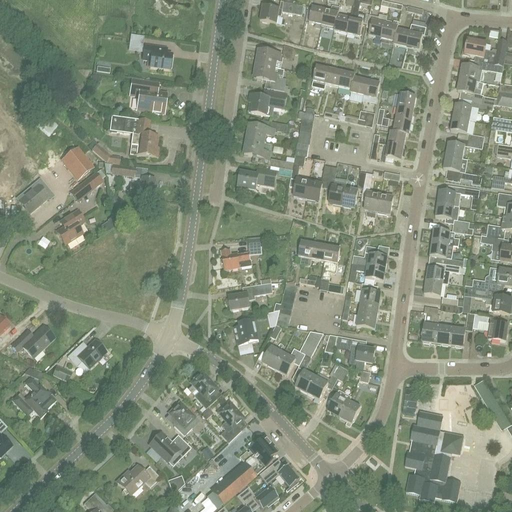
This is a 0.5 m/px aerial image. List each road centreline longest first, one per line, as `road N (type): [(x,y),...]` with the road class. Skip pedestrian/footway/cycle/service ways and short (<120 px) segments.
road 1 (tertiary): [(167,337),(189,247),(222,0)]
road 2 (tertiary): [(15,511),(114,417),(167,337)]
road 3 (tertiary): [(330,477),(243,382),(167,337)]
road 4 (residential): [(214,202),(243,0)]
road 5 (residential): [(393,369),(421,176)]
road 6 (residential): [(167,337),(0,277)]
road 7 (residential): [(421,176),(453,17)]
road 8 (residential): [(330,477),(376,427),(393,369)]
